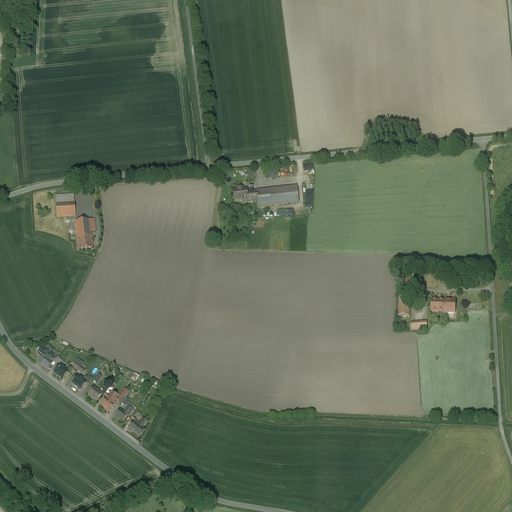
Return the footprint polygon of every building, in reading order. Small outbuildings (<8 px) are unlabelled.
[(296,187),(256,191),(257,201),(258,207),(298,203),(296,187)] [(242,188),(237,189),(237,190),(233,190),(234,200),(238,200),(239,201),(243,201),(244,199),(247,199),(247,192),(247,189),(242,189),(242,188)] [(253,192),(247,192),(247,199),(247,202),(257,201),(256,191),(253,192)] [(74,202),(56,203),(57,217),(75,216),(74,202)] [(89,220),(75,222),(77,242),(91,240),(90,232),(95,231),(94,220),(89,220)] [(91,240),(77,242),(78,250),(92,248),(91,240)] [(410,276),(401,278),(406,295),(414,293),(410,276)] [(410,296),(399,296),(398,316),(409,317),(410,296)] [(455,300),(446,299),(446,301),(445,312),(445,313),(455,313),(455,300)] [(446,301),(432,300),(431,311),(445,312),(446,301)] [(427,322),(411,323),(411,330),(427,329),(427,322)] [(45,359),(41,364),(48,369),(50,370),(59,358),(57,357),(59,354),(49,346),(45,351),(49,354),(45,359)] [(45,351),(41,348),(38,353),(45,359),(49,354),(45,351)] [(86,359),(80,354),(75,360),(81,364),(86,359)] [(81,366),(75,362),(72,366),(78,370),(81,366)] [(68,372),(59,365),(54,372),(63,379),(68,372)] [(98,374),(93,381),(96,384),(101,377),(98,374)] [(86,383),(77,376),(72,383),(81,390),(86,383)] [(101,394),(93,388),(88,395),(93,398),(92,399),(93,399),(93,398),(96,401),(96,402),(102,395),(102,394),(101,394)] [(109,396),(108,396),(106,399),(101,406),(105,408),(104,409),(108,412),(114,405),(114,406),(116,403),(117,401),(116,400),(113,397),(115,395),(111,393),(109,396)] [(124,397),(120,394),(116,400),(117,401),(121,404),(125,398),(124,397)] [(125,398),(121,404),(125,407),(129,401),(125,398)] [(133,411),(128,407),(126,410),(124,413),(127,416),(128,417),(133,411)] [(124,413),(120,410),(115,417),(122,422),(127,416),(124,413)] [(132,417),(126,426),(129,428),(134,422),(135,420),(132,417)] [(143,419),(138,425),(134,422),(129,428),(128,429),(139,436),(144,430),(142,428),(147,422),(143,419)]
